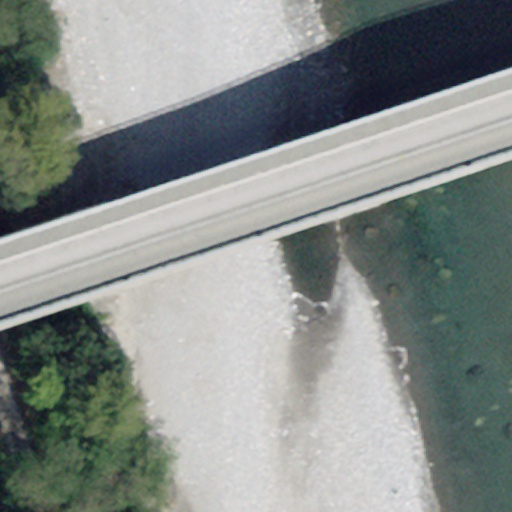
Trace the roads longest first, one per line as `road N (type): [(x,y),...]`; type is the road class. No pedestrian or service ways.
road 1 (unclassified): [(511,116),(0,277)]
road 2 (track): [(0,372),(32,511)]
